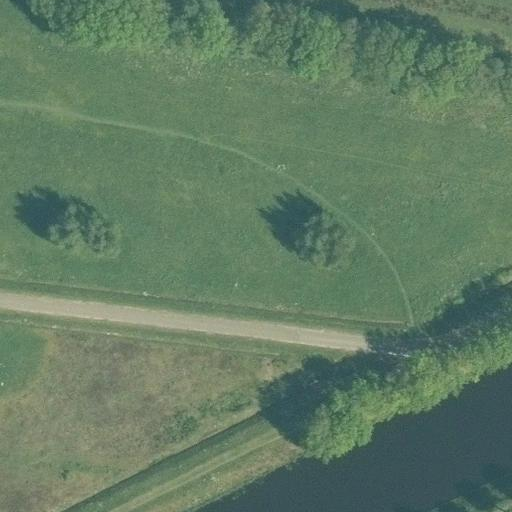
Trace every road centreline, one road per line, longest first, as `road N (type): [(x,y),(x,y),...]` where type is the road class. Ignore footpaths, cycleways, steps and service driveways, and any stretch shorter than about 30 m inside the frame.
road 1 (unclassified): [(0,301),(430,351),(511,310)]
road 2 (track): [(430,351),(119,511)]
